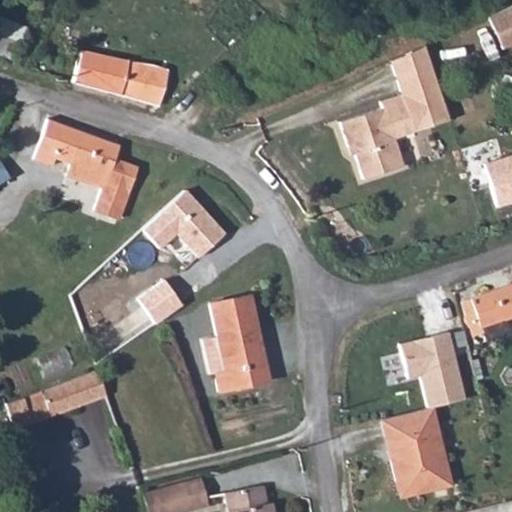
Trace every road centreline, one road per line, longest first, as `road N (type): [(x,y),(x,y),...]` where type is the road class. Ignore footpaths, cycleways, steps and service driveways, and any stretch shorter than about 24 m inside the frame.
road 1 (unclassified): [(313,307),(272,208),(236,166),(208,148),(0,80)]
road 2 (unclassified): [(336,511),(313,307)]
road 3 (residential): [(511,254),(313,307)]
